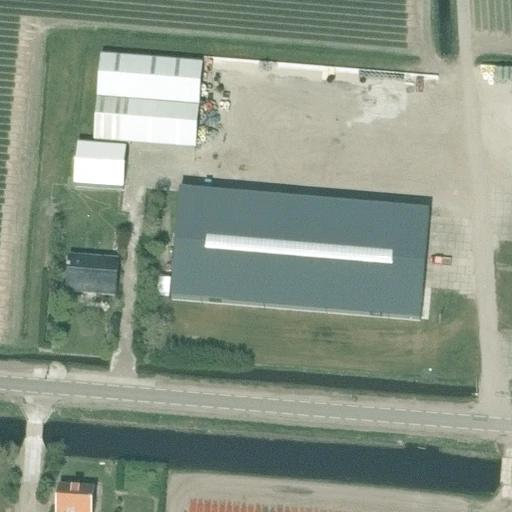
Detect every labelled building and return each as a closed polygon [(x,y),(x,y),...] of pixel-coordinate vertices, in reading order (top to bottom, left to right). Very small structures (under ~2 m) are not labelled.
[(195,151),(201,67),(102,58),(95,143),(195,151)] [(123,192),(126,150),(76,146),(73,187),(123,192)] [(420,322),(429,215),(180,193),(171,301),(420,322)] [(115,297),(118,265),(70,261),(67,293),(115,297)] [(92,511),(94,491),(59,488),(57,511),(92,511)]
